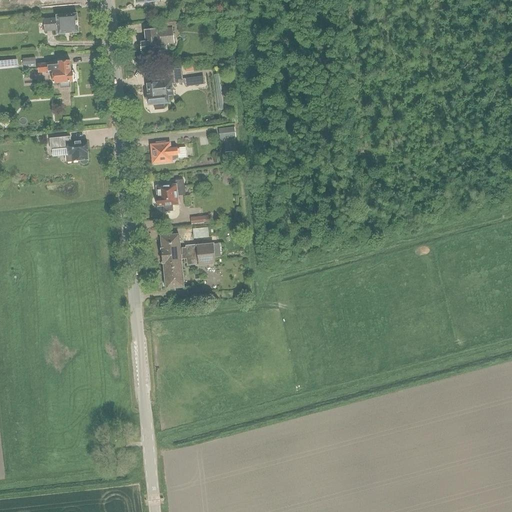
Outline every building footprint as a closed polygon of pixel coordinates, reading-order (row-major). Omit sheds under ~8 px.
[(58,35),(78,33),(77,15),(56,17),(56,19),(43,20),(44,32),(57,31),(58,35)] [(162,21),(163,28),(179,26),(178,19),(162,21)] [(168,44),(174,44),(172,29),(156,31),(156,30),(144,31),(145,43),(140,43),(141,53),(158,51),(158,47),(168,46),(168,44)] [(74,82),(76,80),(75,75),(73,74),(73,73),(71,73),(70,62),(58,63),(37,65),(38,74),(48,73),(48,76),(52,75),(53,84),(60,84),(60,89),(70,88),(70,83),(74,83),(74,82)] [(172,84),(183,83),(181,69),(163,71),(164,81),(159,81),(159,84),(147,85),(148,96),(147,97),(146,99),(145,99),(146,104),(148,105),(148,106),(154,106),(155,111),(164,110),(163,105),(169,104),(168,97),(173,96),(172,84)] [(218,130),(220,140),(236,138),(234,128),(218,130)] [(88,163),(88,161),(87,154),(88,154),(87,142),(71,144),(70,138),(50,140),(51,151),(68,149),(68,156),(72,155),(73,162),(80,162),(81,163),(82,165),(84,165),(86,164),(88,163)] [(153,164),(178,161),(178,159),(186,158),(185,148),(177,149),(170,149),(169,145),(166,145),(166,142),(158,143),(158,146),(151,146),(153,164)] [(234,162),(233,152),(225,153),(226,163),(234,162)] [(177,196),(185,196),(183,181),(175,182),(176,186),(156,187),(157,197),(156,197),(155,199),(155,201),(156,204),(156,206),(157,207),(164,207),(164,212),(172,212),(172,206),(178,206),(177,196)] [(190,218),(191,225),(209,223),(208,216),(190,218)] [(208,229),(193,230),(194,241),(209,240),(208,229)] [(195,255),(200,255),(199,246),(195,246),(186,247),(186,249),(182,249),(183,256),(180,256),(180,249),(179,236),(161,237),(161,239),(160,239),(161,250),(162,264),(181,262),(181,260),(187,259),(195,258),(195,255)] [(200,258),(201,266),(215,265),(213,245),(199,246),(200,255),(200,258)] [(201,266),(200,258),(200,255),(195,255),(195,258),(187,259),(187,266),(196,265),(196,267),(201,266)] [(162,264),(163,277),(165,288),(166,288),(166,290),(184,288),(181,262),(162,264)]
